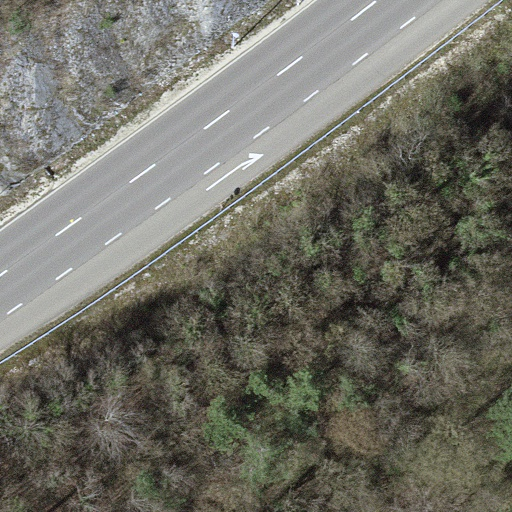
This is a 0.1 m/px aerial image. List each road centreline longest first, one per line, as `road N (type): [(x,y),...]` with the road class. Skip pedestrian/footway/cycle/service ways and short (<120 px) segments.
road 1 (primary): [(301,61),(0,274)]
road 2 (tertiary): [(301,61),(438,0)]
